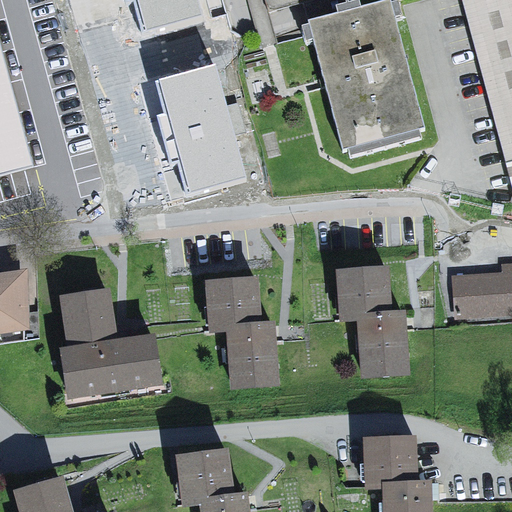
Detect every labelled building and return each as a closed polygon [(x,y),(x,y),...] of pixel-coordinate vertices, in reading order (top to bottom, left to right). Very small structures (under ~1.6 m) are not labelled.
[(511,0),(255,0),(260,17),(296,9),(331,0),(461,0),(511,193),(511,0)] [(331,0),(296,9),(338,170),(428,147),(389,0),(331,0)] [(0,43),(0,179),(35,170),(0,43)] [(0,332),(36,331),(33,269),(0,271),(0,332)] [(390,273),(336,276),(339,329),(357,328),(361,382),(413,378),(409,319),(393,320),(390,273)] [(453,319),(511,315),(511,276),(451,280),(453,319)] [(259,283),(205,287),(208,340),(226,339),(229,393),(282,389),(278,330),(262,331),(259,283)] [(109,297),(59,303),(65,349),(115,343),(109,297)] [(153,341),(61,354),(68,400),(160,387),(153,341)] [(416,442),(360,447),(366,497),(384,495),(384,511),(432,511),(431,488),(420,488),(416,442)] [(228,453),(174,461),(180,511),(189,511),(199,511),(198,511),(252,511),(250,499),(234,501),(228,453)] [(69,511),(61,482),(11,497),(15,511),(69,511)]
